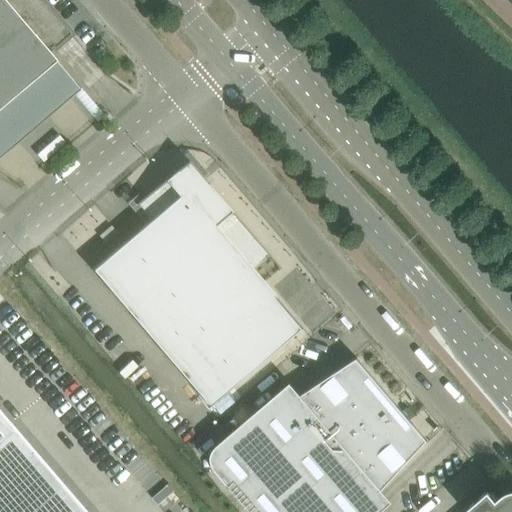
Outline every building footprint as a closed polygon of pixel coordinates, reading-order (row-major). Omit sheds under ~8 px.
[(70,32),(42,0),(0,0),(0,105),(54,59),(45,49),(49,46),(51,49),(70,32)] [(0,152),(78,88),(54,59),(0,105),(0,152)] [(105,116),(81,88),(73,95),(97,123),(105,116)] [(304,329),(252,269),(267,256),(279,270),(280,269),(211,188),(205,193),(187,171),(181,176),(176,170),(135,205),(136,206),(138,205),(151,220),(92,270),(211,409),(304,329)] [(117,233),(111,225),(99,236),(105,243),(117,233)] [(382,492),(427,441),(410,421),(415,417),(407,408),(403,412),(357,359),(301,397),(283,412),(272,400),(219,446),(216,449),(214,454),(213,460),(214,465),(217,470),(253,511),(367,511),(364,507),(382,492)] [(85,511),(0,412),(0,511),(85,511)] [(511,511),(511,494),(506,497),(500,502),(490,491),(466,511),(511,511)]
